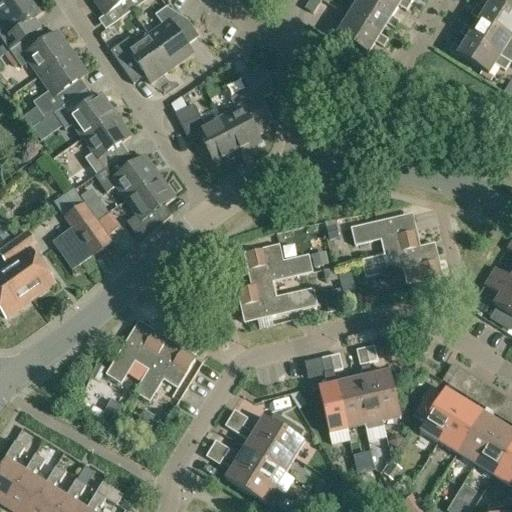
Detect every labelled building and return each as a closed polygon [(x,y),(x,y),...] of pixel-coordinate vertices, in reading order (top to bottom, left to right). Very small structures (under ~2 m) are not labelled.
[(0,0),(0,13),(18,0),(0,0)] [(33,0),(18,0),(0,13),(0,22),(6,31),(0,34),(0,39),(4,46),(0,48),(0,60),(6,56),(40,32),(34,22),(44,15),(33,0)] [(91,0),(105,18),(115,11),(121,21),(151,0),(91,0)] [(313,15),(322,1),(320,0),(311,0),(305,10),(313,15)] [(396,0),(358,0),(357,1),(389,21),(390,19),(397,8),(404,13),(409,5),(401,1),(400,3),(396,0)] [(357,1),(346,19),(378,39),(379,37),(385,26),(393,31),(398,24),(390,19),(389,21),(357,1)] [(479,21),(510,41),(511,37),(511,15),(491,2),(482,16),(474,11),(469,18),(477,23),(479,21)] [(148,38),(172,72),(193,57),(169,24),(178,18),(166,10),(155,18),(162,29),(148,38)] [(378,39),(346,19),(334,38),(366,58),(374,45),(382,49),(386,42),(379,37),(378,39)] [(479,21),(477,23),(471,33),(463,29),(458,36),(466,41),(468,39),(499,59),(499,58),(510,41),(479,21)] [(40,32),(6,56),(14,69),(19,66),(21,69),(29,64),(39,79),(72,56),(57,35),(47,42),(40,32)] [(172,72),(148,38),(133,49),(128,41),(110,54),(132,86),(144,78),(150,87),(172,72)] [(468,39),(466,41),(459,52),(451,47),(446,54),(457,60),(458,59),(481,74),(480,75),(491,82),(494,78),(496,80),(501,72),(504,73),(509,65),(499,58),(499,59),(468,39)] [(72,56),(39,79),(49,93),(33,105),(36,110),(33,112),(25,118),(33,130),(53,116),(87,92),(80,82),(87,78),(72,56)] [(234,112),(219,121),(237,157),(261,145),(258,139),(270,132),(268,127),(274,124),(261,100),(273,94),(271,79),(246,62),(240,69),(244,75),(241,77),(249,91),(228,101),(234,112)] [(94,102),(87,92),(53,116),(65,132),(72,127),(82,141),(116,118),(101,97),(94,102)] [(237,157),(219,121),(203,129),(191,107),(174,116),(187,142),(198,136),(215,169),(237,157)] [(116,118),(82,141),(93,157),(85,162),(96,178),(127,156),(120,147),(131,140),(116,118)] [(127,156),(96,178),(94,179),(105,195),(115,188),(126,204),(159,181),(143,159),(134,166),(127,156)] [(159,181),(126,204),(135,217),(126,224),(141,245),(171,219),(164,209),(173,201),(159,181)] [(54,204),(64,221),(74,234),(55,247),(72,273),(112,245),(74,191),(54,204)] [(107,215),(99,204),(90,210),(98,221),(107,215)] [(383,258),(404,253),(397,220),(349,231),(353,248),(380,243),(383,258)] [(0,253),(0,254),(7,265),(32,301),(55,285),(30,250),(36,246),(27,234),(0,253)] [(404,253),(383,258),(360,263),(364,280),(402,272),(406,288),(442,280),(434,246),(404,253)] [(250,289),(271,285),(312,276),(308,258),(283,264),(279,247),(242,256),(250,289)] [(32,301),(7,265),(0,270),(0,311),(6,320),(32,301)] [(495,271),(490,280),(511,293),(511,277),(510,280),(495,271)] [(511,293),(490,280),(485,288),(500,298),(494,307),(511,318),(511,326),(509,331),(511,332),(511,293)] [(271,285),(250,289),(235,292),(243,326),(256,323),(258,330),(273,326),(272,319),(316,309),(312,292),(275,300),(271,285)] [(148,372),(168,340),(139,323),(106,377),(121,386),(135,364),(148,372)] [(168,340),(148,372),(135,394),(150,403),(163,381),(179,390),(198,359),(168,340)] [(364,350),(367,365),(378,363),(374,348),(364,350)] [(367,365),(364,350),(356,352),(360,366),(367,365)] [(339,356),(329,358),(332,373),(342,371),(339,356)] [(332,373),(329,358),(321,360),(325,374),(332,373)] [(368,368),(371,378),(381,424),(400,420),(389,374),(379,376),(377,366),(368,368)] [(467,398),(477,381),(459,370),(448,387),(467,398)] [(381,424),(371,378),(353,382),(364,428),(381,424)] [(477,381),(467,398),(486,410),(496,393),(477,381)] [(364,428),(353,382),(336,386),(346,432),(364,428)] [(346,432),(336,386),(317,391),(328,437),(346,432)] [(439,445),(464,404),(446,392),(441,399),(430,392),(416,414),(427,421),(420,433),(439,445)] [(511,409),(511,402),(496,393),(486,410),(504,422),(511,409)] [(121,410),(110,404),(103,417),(114,423),(121,410)] [(482,415),(464,404),(439,445),(458,456),(482,415)] [(144,411),(136,424),(147,431),(146,432),(158,439),(169,421),(157,414),(155,417),(144,411)] [(235,412),(229,421),(243,429),(248,420),(235,412)] [(482,415),(458,456),(476,468),(501,427),(482,415)] [(276,416),(271,424),(298,441),(303,433),(276,416)] [(264,420),(255,436),(295,461),(305,445),(264,420)] [(243,429),(229,421),(225,428),(238,436),(243,429)] [(511,451),(511,433),(501,427),(476,468),(495,479),(511,451)] [(255,436),(245,451),(285,476),(295,461),(255,436)] [(216,443),(210,452),(224,459),(229,451),(216,443)] [(0,505),(4,507),(26,472),(12,463),(16,457),(19,459),(25,450),(15,444),(0,467),(0,505)] [(285,476),(245,451),(236,466),(276,491),(285,476)] [(511,451),(495,479),(511,489),(511,451)] [(224,459),(210,452),(206,458),(220,466),(224,459)] [(35,456),(26,472),(4,507),(11,511),(29,511),(46,484),(33,476),(37,469),(39,471),(45,462),(35,456)] [(284,497),(276,491),(236,466),(225,483),(272,511),(282,497),(284,498),(284,497)] [(56,469),(46,484),(29,511),(57,511),(66,497),(53,489),(57,482),(60,484),(65,475),(56,469)] [(76,482),(66,497),(57,511),(85,511),(87,510),(73,501),(77,495),(80,497),(86,488),(76,482)] [(96,494),(87,510),(85,511),(95,511),(98,507),(101,509),(106,500),(117,507),(122,497),(102,484),(96,494)] [(423,511),(411,494),(400,502),(407,511),(423,511)] [(511,506),(511,498),(511,501),(488,506),(490,511),(511,506)]
